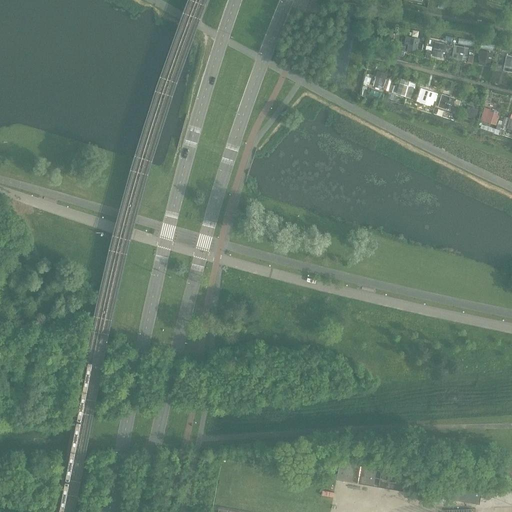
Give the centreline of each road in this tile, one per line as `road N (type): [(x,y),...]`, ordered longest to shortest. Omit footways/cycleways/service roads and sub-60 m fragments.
road 1 (secondary): [(142,511),(202,242),(286,0)]
road 2 (secondary): [(234,0),(155,281),(111,511)]
